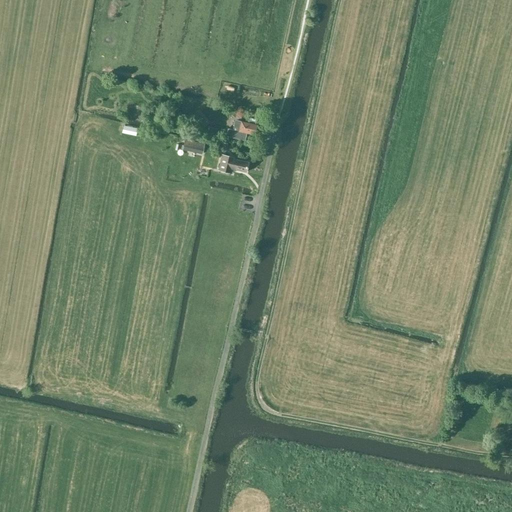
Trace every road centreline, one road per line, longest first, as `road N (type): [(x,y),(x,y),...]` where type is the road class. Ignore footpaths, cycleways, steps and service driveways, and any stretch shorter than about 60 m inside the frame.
road 1 (track): [(340,0),(256,390),(278,415),(511,456)]
road 2 (track): [(275,131),(186,511)]
